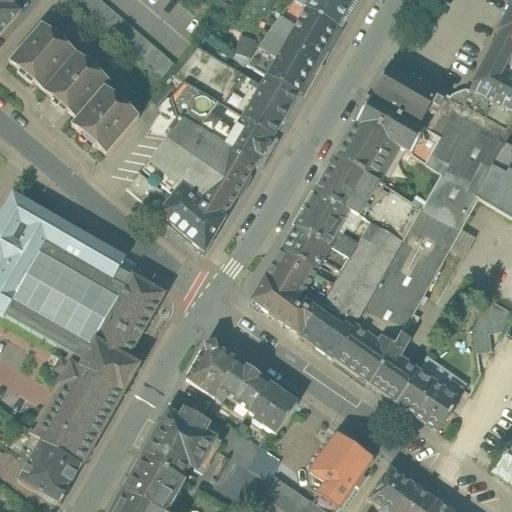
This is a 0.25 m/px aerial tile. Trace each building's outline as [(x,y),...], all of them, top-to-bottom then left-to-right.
[(0,0),(0,36),(19,14),(11,7),(17,0),(0,0)] [(175,65),(99,0),(64,0),(160,82),(175,65)] [(354,0),(309,0),(304,10),(337,29),(354,0)] [(511,8),(485,61),(511,75),(511,8)] [(304,10),(292,29),(279,21),(268,36),(317,64),(337,29),(304,10)] [(43,92),(75,56),(63,45),(66,42),(56,34),(54,37),(41,26),(9,63),(43,92)] [(317,64),(268,36),(249,69),(266,79),(266,78),(297,97),(317,64)] [(260,89),(197,51),(174,81),(184,87),(273,139),(297,97),(266,78),(266,79),(260,89)] [(75,56),(43,92),(77,121),(88,109),(104,91),(109,85),(96,74),(99,71),(89,63),(87,66),(75,56)] [(511,75),(485,61),(469,93),(511,114),(511,75)] [(450,100),(390,65),(370,100),(431,135),(450,100)] [(273,139),(184,87),(161,113),(168,117),(166,120),(157,118),(144,138),(167,142),(181,124),(182,124),(256,168),(273,139)] [(88,109),(122,139),(138,121),(125,109),(128,106),(118,98),(116,101),(104,91),(88,109)] [(450,100),(431,135),(441,141),(425,168),(440,178),(422,210),(461,232),(478,201),(475,199),(492,167),(511,128),(511,114),(469,93),(466,92),(452,97),(450,100)] [(431,135),(370,100),(355,124),(398,149),(411,156),(410,158),(425,168),(441,141),(431,135)] [(122,139),(88,109),(77,121),(71,127),(107,157),(122,139)] [(256,168),(182,124),(167,142),(142,173),(173,198),(170,202),(139,176),(128,191),(204,256),(256,168)] [(398,149),(355,124),(335,159),(378,184),(398,149)] [(421,211),(389,191),(378,184),(335,159),(315,194),(370,226),(402,245),(421,211)] [(511,178),(492,167),(475,199),(478,201),(511,221),(511,178)] [(294,229),(330,249),(349,261),(370,226),(315,194),(294,229)] [(70,365),(123,397),(139,369),(127,362),(165,296),(132,277),(131,279),(119,272),(123,264),(13,201),(0,224),(0,311),(71,353),(65,363),(70,365)] [(379,346),(400,359),(410,341),(402,337),(461,232),(422,210),(421,211),(402,245),(353,331),(379,346)] [(330,249),(294,229),(280,252),(316,273),(330,249)] [(267,278),(318,313),(322,306),(333,287),(315,277),(317,274),(316,273),(280,252),(267,278)] [(318,313),(267,278),(250,304),(299,338),(318,313)] [(510,314),(489,302),(484,311),(487,328),(488,336),(501,334),(510,314)] [(342,329),(318,313),(299,338),(331,361),(353,331),(344,326),(342,329)] [(487,328),(473,330),(477,355),(491,353),(488,336),(487,328)] [(357,379),(379,346),(353,331),(331,361),(357,379)] [(379,346),(357,379),(395,406),(419,372),(400,359),(379,346)] [(214,349),(205,351),(186,382),(213,401),(238,365),(214,349)] [(123,397),(70,365),(56,388),(61,391),(47,415),(42,413),(30,435),(42,444),(41,445),(82,469),(123,397)] [(267,386),(238,365),(213,401),(220,406),(242,422),(267,386)] [(444,390),(419,372),(395,406),(437,435),(452,413),(451,412),(465,392),(450,381),(444,390)] [(296,406),(267,386),(242,422),(243,422),(248,415),(254,419),(252,421),(275,437),(296,406)] [(182,413),(176,410),(172,417),(168,415),(142,460),(181,482),(189,468),(202,476),(220,444),(215,441),(219,434),(209,428),(210,426),(183,412),(182,413)] [(22,430),(7,452),(21,461),(27,451),(35,455),(41,445),(42,444),(30,435),(22,430)] [(357,455),(335,439),(326,433),(315,449),(323,455),(310,474),(325,484),(318,495),(338,509),(370,464),(368,462),(367,461),(366,459),(363,457),(361,456),(359,455),(357,455)] [(511,443),(491,473),(511,487),(511,443)] [(82,469),(41,445),(35,455),(19,485),(45,500),(45,501),(56,507),(56,506),(60,507),(82,469)] [(280,463),(260,449),(248,472),(270,483),(280,463)] [(181,482),(142,460),(123,494),(154,511),(164,511),(170,502),(174,504),(184,484),(181,482)] [(395,511),(413,488),(389,471),(370,499),(378,505),(387,511),(388,511),(395,511)] [(429,511),(435,503),(413,488),(395,511),(429,511)] [(154,511),(123,494),(112,511),(154,511)] [(322,511),(309,503),(302,511),(322,511)] [(447,511),(435,503),(429,511),(447,511)]
